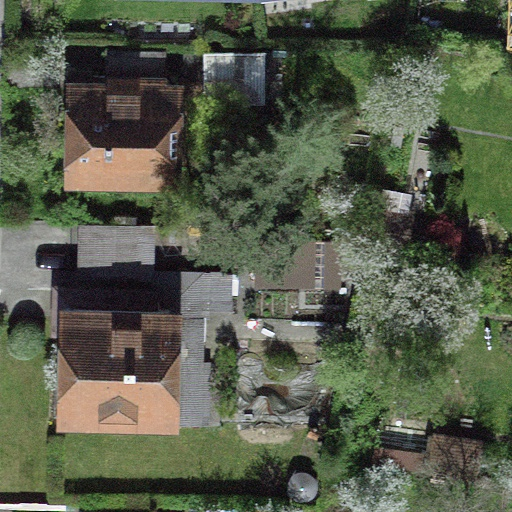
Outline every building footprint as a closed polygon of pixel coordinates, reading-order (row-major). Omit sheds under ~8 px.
[(261,55),(221,54),(220,98),(260,99),(261,55)] [(109,92),(78,91),(76,172),(169,175),(171,93),(166,92),(167,77),(109,76),(109,92)] [(153,223),(81,221),(80,275),(152,277),(152,271),(153,223)] [(151,319),(72,317),(69,405),(165,408),(165,421),(199,422),(203,272),(152,271),(152,277),(151,319)] [(478,441),(434,435),(431,453),(376,445),(374,459),(474,473),(478,441)]
